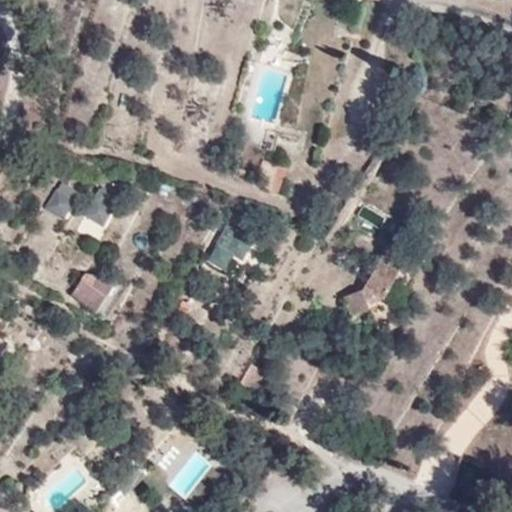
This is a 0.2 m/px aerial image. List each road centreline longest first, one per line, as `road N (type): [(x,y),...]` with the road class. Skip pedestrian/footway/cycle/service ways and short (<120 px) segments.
road 1 (residential): [(313,432),(0,260)]
road 2 (residential): [(457,511),(313,432)]
